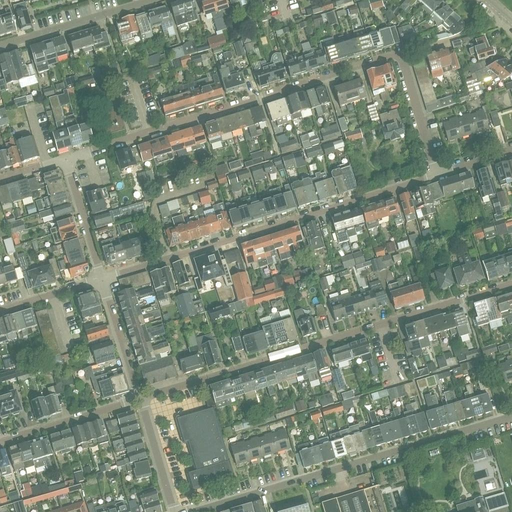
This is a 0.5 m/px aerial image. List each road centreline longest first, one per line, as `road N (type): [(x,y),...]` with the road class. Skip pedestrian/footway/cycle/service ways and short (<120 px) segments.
road 1 (residential): [(437,173),(395,54),(64,158)]
road 2 (residential): [(137,400),(511,284)]
road 3 (residential): [(101,279),(437,173)]
road 4 (residential): [(201,511),(511,415)]
road 5 (residential): [(0,45),(152,0)]
road 6 (residential): [(0,442),(137,400)]
road 7 (residential): [(101,279),(64,158)]
road 8 (residential): [(137,400),(101,279)]
